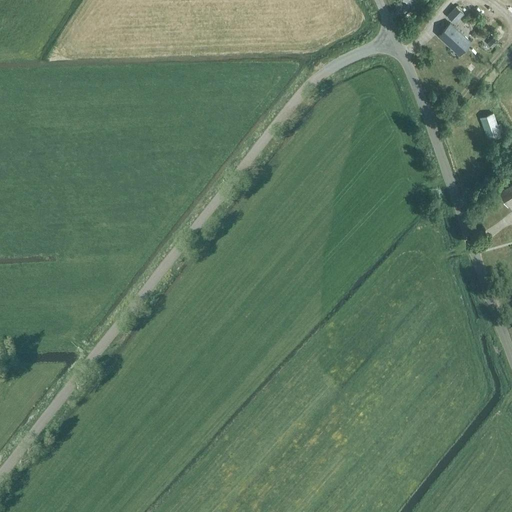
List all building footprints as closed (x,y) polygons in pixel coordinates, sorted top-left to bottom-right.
[(455,22),(463,13),(455,7),(448,16),(455,22)] [(459,54),(470,41),(450,23),(438,35),(450,46),(451,45),(460,52),(459,54)] [(472,64),(467,70),(471,73),(476,67),(472,64)] [(480,118),(488,140),(500,136),(492,113),(480,118)] [(507,206),(511,202),(511,184),(498,193),(507,206)]
